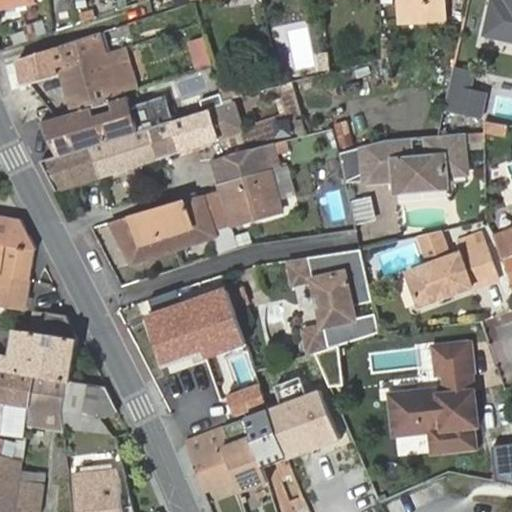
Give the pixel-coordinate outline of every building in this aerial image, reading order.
[(0,0),(0,8),(35,2),(34,0),(0,0)] [(511,0),(504,0),(505,1),(500,0),(493,0),(485,35),(511,41),(511,0)] [(60,29),(82,21),(79,3),(58,11),(60,29)] [(443,5),(402,6),(403,27),(444,25),(443,5)] [(326,70),(324,50),(310,51),(308,26),(288,27),(291,72),(326,70)] [(53,49),(4,65),(11,91),(30,84),(61,74),(59,67),(107,55),(100,34),(93,36),(86,39),(53,49)] [(184,40),(191,68),(209,63),(202,35),(184,40)] [(107,55),(59,67),(61,74),(61,76),(73,113),(122,100),(121,95),(137,89),(125,49),(108,54),(107,55)] [(456,65),(446,110),(456,112),(462,87),(467,67),(456,65)] [(242,85),(245,98),(248,97),(255,95),(252,82),(242,85)] [(223,94),(225,103),(233,101),(245,98),(242,85),(222,90),(223,94)] [(462,87),(456,112),(480,117),(485,92),(462,87)] [(202,100),(205,112),(226,106),(225,103),(223,94),(202,100)] [(58,117),(25,127),(43,161),(93,146),(151,128),(175,121),(168,96),(124,108),(122,100),(73,113),(58,117)] [(238,121),(235,108),(207,115),(208,120),(210,128),(238,121)] [(196,124),(194,116),(175,121),(151,128),(161,161),(202,148),(210,146),(203,122),(196,124)] [(331,123),(338,147),(351,144),(345,119),(331,123)] [(485,119),(483,132),(502,135),(504,122),(485,119)] [(291,137),(287,124),(264,130),(266,135),(258,138),(256,131),(243,136),(246,150),(291,137)] [(102,178),(161,161),(151,128),(93,146),(102,178)] [(440,135),(389,140),(364,147),(368,182),(398,180),(400,189),(451,185),(450,174),(469,172),(465,134),(440,135)] [(241,155),(244,154),(241,140),(218,146),(222,160),(241,155)] [(59,191),(102,178),(93,146),(43,161),(59,191)] [(218,161),(226,185),(276,170),(270,147),(244,154),(241,155),(222,160),(218,161)] [(290,220),(276,170),(226,185),(227,191),(218,194),(213,196),(222,226),(236,222),(240,234),(290,220)] [(370,195),(349,197),(352,222),(372,220),(370,195)] [(135,219),(120,224),(141,264),(224,236),(222,226),(213,196),(135,219)] [(36,245),(24,219),(0,212),(0,274),(31,278),(36,245)] [(511,282),(511,231),(494,238),(511,282)] [(420,238),(424,250),(444,243),(440,234),(420,238)] [(484,239),(477,242),(481,253),(489,251),(484,239)] [(432,271),(409,279),(421,314),(501,285),(489,251),(481,253),(477,242),(458,249),(463,260),(452,264),(444,243),(424,250),(432,271)] [(364,252),(291,260),(297,283),(316,278),(327,325),(308,330),(314,356),(321,354),(383,333),(378,313),(357,318),(355,307),(376,302),(364,252)] [(31,278),(0,274),(0,303),(26,308),(31,278)] [(252,303),(246,286),(235,290),(242,307),(252,303)] [(227,287),(182,303),(198,348),(207,345),(205,340),(242,325),(227,287)] [(198,348),(182,303),(151,313),(169,359),(198,348)] [(28,331),(23,330),(18,330),(14,357),(3,355),(2,363),(0,362),(0,370),(34,377),(68,382),(72,382),(80,339),(69,315),(50,313),(46,334),(32,331),(28,331)] [(449,392),(394,399),(401,462),(478,452),(476,432),(480,432),(471,351),(438,355),(441,383),(448,382),(449,392)] [(31,406),(34,377),(0,370),(0,417),(29,422),(30,415),(31,406)] [(65,427),(65,421),(63,411),(68,382),(34,377),(31,406),(30,415),(29,422),(65,427)] [(88,415),(92,386),(72,382),(68,382),(63,411),(88,415)] [(261,385),(223,397),(231,418),(267,405),(261,385)] [(324,389),(273,407),(226,424),(226,425),(241,478),(343,437),(324,389)] [(89,425),(88,415),(63,411),(65,421),(89,425)] [(226,425),(189,442),(207,491),(241,478),(226,425)] [(0,449),(25,453),(27,438),(0,433),(0,449)] [(0,468),(3,469),(23,472),(25,453),(0,449),(0,468)] [(0,488),(21,491),(22,479),(23,472),(3,469),(0,468),(0,488)] [(18,511),(39,511),(41,511),(44,483),(22,479),(21,491),(19,508),(18,511)] [(124,511),(121,484),(77,488),(79,511),(124,511)] [(0,507),(14,511),(18,511),(19,508),(21,491),(0,488),(0,507)]
